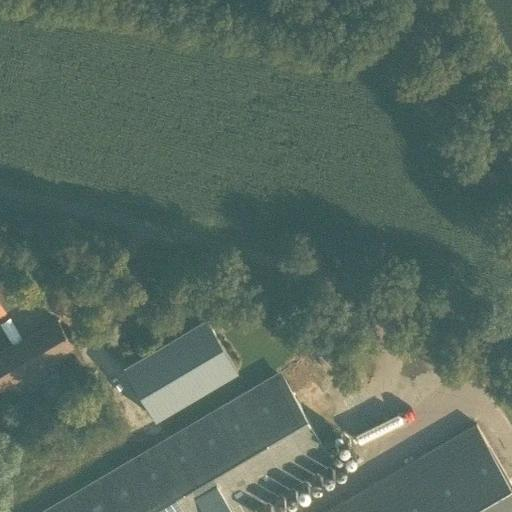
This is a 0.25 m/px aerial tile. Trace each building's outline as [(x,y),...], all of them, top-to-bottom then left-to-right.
[(206,318),(125,366),(156,417),(236,369),(206,318)] [(73,346),(57,319),(0,351),(0,389),(7,385),(9,388),(15,385),(13,381),(73,346)] [(242,511),(329,461),(311,431),(337,415),(355,446),(423,406),(396,359),(355,383),(331,342),(278,374),(42,511),(242,511)] [(18,414),(0,439),(0,457),(10,464),(37,427),(18,414)] [(326,511),(511,511),(511,484),(476,424),(326,511)]
